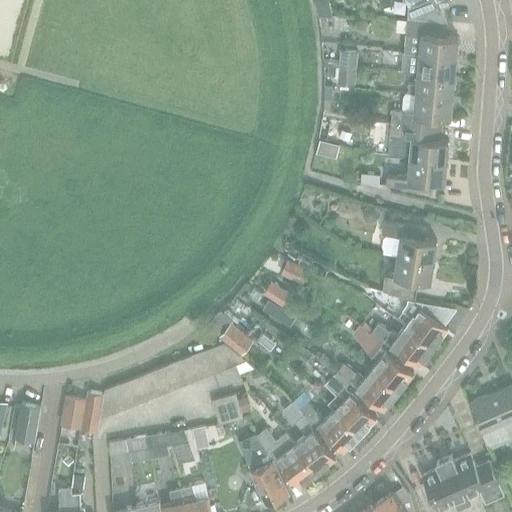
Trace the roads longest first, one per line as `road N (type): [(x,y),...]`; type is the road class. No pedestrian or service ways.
road 1 (residential): [(306,511),(395,438),(460,355),(495,275)]
road 2 (residential): [(495,275),(482,167),(490,34),(483,0)]
